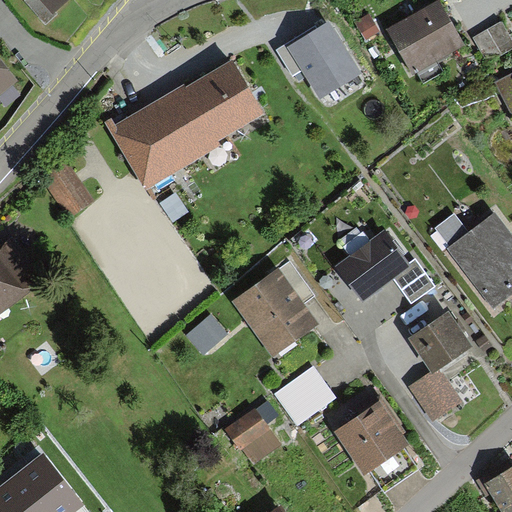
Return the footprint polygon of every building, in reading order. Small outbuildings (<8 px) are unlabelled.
[(31,0),(45,14),(60,0),(31,0)] [(439,3),(389,31),(414,73),(463,45),(439,3)] [(370,14),(356,22),(366,39),(380,31),(370,14)] [(329,22),(318,29),(316,26),(278,51),(293,75),(303,68),(321,97),(361,71),(329,22)] [(511,38),(502,22),(474,38),(488,62),(511,47),(511,38)] [(113,118),(105,123),(147,192),(223,146),(220,141),(264,114),(232,60),(188,87),(185,82),(116,123),(113,118)] [(0,95),(13,85),(0,68),(0,95)] [(511,75),(498,83),(511,108),(511,75)] [(64,157),(36,175),(68,221),(95,203),(64,157)] [(453,248),(496,308),(511,296),(511,234),(498,215),(453,248)] [(389,230),(341,267),(363,297),(412,259),(389,230)] [(6,246),(0,250),(0,314),(37,289),(6,246)] [(272,358),(320,324),(303,302),(313,295),(290,264),(234,304),(272,358)] [(448,312),(409,338),(432,371),(433,373),(439,368),(472,346),(448,312)] [(212,315),(187,335),(203,355),(228,334),(212,315)] [(314,367),(275,394),(297,424),(335,397),(314,367)] [(439,368),(433,373),(432,371),(409,386),(433,421),(462,402),(439,368)] [(404,424),(387,399),(337,432),(366,474),(372,470),(386,491),(418,469),(403,447),(407,444),(401,435),(406,432),(402,425),(404,424)] [(267,400),(225,430),(240,450),(242,448),(253,464),(281,444),(267,425),(278,416),(267,400)] [(88,511),(43,453),(26,465),(0,486),(0,511),(88,511)] [(511,511),(511,467),(483,485),(499,511),(511,511)]
